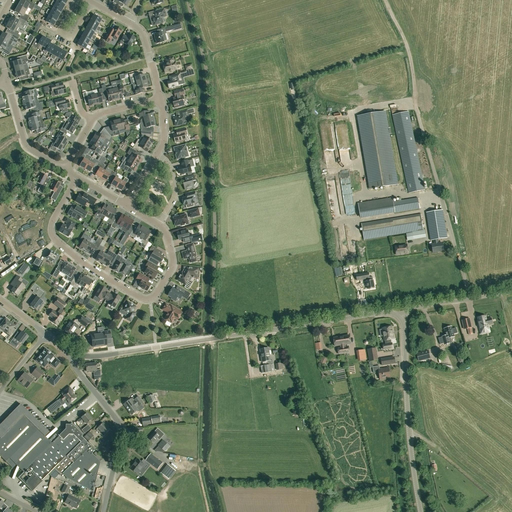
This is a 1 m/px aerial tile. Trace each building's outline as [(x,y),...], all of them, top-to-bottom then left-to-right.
[(28,4),(21,0),(18,6),(27,11),(28,8),(32,10),(35,4),(29,1),(28,4)] [(60,13),(63,9),(52,3),(51,5),(55,7),(54,9),(60,13)] [(26,22),(29,16),(25,14),(27,11),(18,6),(15,12),(21,15),(20,18),(26,22)] [(166,17),(164,8),(155,11),(156,16),(154,16),(150,17),(151,21),(152,20),(154,25),(162,23),(160,17),(163,16),(164,17),(166,17)] [(58,17),(47,11),(47,12),(46,13),(50,16),(49,18),(56,22),(58,17)] [(104,21),(94,15),(91,19),(98,23),(99,21),(103,23),(104,21)] [(12,17),(9,22),(21,29),(25,21),(19,18),(18,20),(12,17)] [(56,22),(49,18),(47,20),(43,18),(42,20),(53,26),(56,22)] [(100,30),(101,28),(97,26),(98,23),(91,19),(89,24),(100,30)] [(18,38),(20,35),(20,34),(19,33),(19,32),(15,30),(17,27),(9,22),(6,28),(14,32),(12,34),(18,38)] [(100,30),(89,24),(87,28),(93,32),(94,29),(99,32),(100,30)] [(163,38),(162,35),(166,34),(166,32),(173,30),(172,26),(158,30),(159,33),(154,34),(157,44),(164,42),(164,41),(165,41),(165,40),(164,38),(163,37),(163,38)] [(115,27),(113,30),(110,28),(108,32),(103,39),(109,43),(112,37),(116,40),(122,30),(115,27)] [(95,38),(96,36),(92,34),(93,32),(87,28),(84,32),(95,38)] [(11,37),(3,33),(0,38),(0,39),(8,43),(8,44),(9,44),(11,45),(12,42),(13,42),(14,39),(17,41),(18,38),(12,34),(11,37)] [(25,42),(30,45),(34,37),(30,34),(25,42)] [(135,38),(129,34),(127,37),(124,35),(121,40),(124,42),(124,43),(130,47),(135,38)] [(43,46),(47,39),(42,36),(40,41),(36,38),(32,45),(33,46),(38,48),(40,45),(43,46)] [(91,45),(87,42),(89,40),(82,36),(79,41),(86,44),(90,47),(91,45)] [(9,44),(8,44),(8,43),(0,39),(0,46),(2,48),(1,51),(3,52),(9,55),(10,52),(8,51),(9,48),(8,47),(9,44)] [(51,41),(47,39),(43,46),(45,48),(43,51),(45,52),(50,43),(51,41)] [(88,51),(89,49),(85,47),(86,44),(79,41),(77,45),(88,51)] [(50,53),(54,46),(50,43),(45,52),(43,54),(45,55),(47,52),(50,53)] [(52,59),(58,48),(54,46),(50,53),(52,55),(50,58),(52,59)] [(58,58),(63,50),(58,48),(52,59),(54,60),(56,57),(58,58)] [(63,50),(58,58),(60,59),(59,63),(61,64),(64,58),(67,53),(63,50)] [(26,64),(24,56),(18,57),(19,61),(13,62),(14,67),(27,64),(26,64)] [(174,62),(173,58),(166,59),(167,64),(163,65),(165,73),(170,72),(171,72),(172,72),(172,71),(173,71),(177,70),(175,62),(174,62)] [(15,73),(28,69),(27,64),(14,67),(15,73)] [(29,78),(28,75),(30,74),(28,69),(15,73),(17,78),(22,77),(23,77),(23,80),(29,78)] [(138,76),(137,73),(129,75),(131,80),(135,79),(136,83),(146,81),(144,74),(138,76)] [(180,74),(171,76),(169,77),(170,81),(168,82),(170,88),(178,86),(178,85),(185,84),(183,78),(181,79),(180,74)] [(135,95),(142,93),(145,92),(144,88),(147,87),(146,81),(136,83),(138,89),(134,90),(135,95)] [(62,83),(59,84),(51,86),(52,92),(53,92),(56,93),(56,95),(66,93),(65,89),(66,88),(64,87),(64,86),(63,86),(62,83)] [(115,100),(121,98),(120,91),(123,90),(122,86),(121,83),(112,86),(115,100)] [(115,100),(112,86),(102,88),(104,95),(107,94),(109,101),(115,100)] [(98,104),(102,103),(100,95),(104,95),(102,88),(98,89),(99,93),(93,95),(96,104),(98,104)] [(23,93),(24,97),(22,98),(23,101),(22,101),(23,104),(37,100),(36,96),(35,96),(33,90),(27,92),(23,93)] [(175,108),(185,106),(183,101),(184,100),(183,95),(185,95),(183,90),(179,91),(180,96),(173,98),(175,102),(173,103),(175,108)] [(87,96),(86,93),(82,94),(84,100),(87,99),(89,107),(94,105),(93,105),(96,104),(93,95),(87,96)] [(64,98),(59,99),(54,100),(56,106),(59,106),(60,110),(63,109),(63,113),(67,112),(67,108),(70,107),(69,104),(69,102),(68,101),(68,100),(64,101),(64,98)] [(33,112),(39,110),(37,104),(38,104),(37,100),(23,104),(24,108),(25,107),(26,110),(32,109),(33,112)] [(176,126),(187,123),(185,118),(187,114),(186,110),(181,112),(181,115),(181,116),(174,118),(176,126)] [(152,114),(150,114),(149,111),(146,112),(138,114),(139,118),(142,117),(143,119),(142,120),(141,121),(141,123),(144,123),(144,122),(155,120),(154,117),(152,116),(152,114)] [(29,115),(30,118),(28,119),(29,122),(28,122),(29,125),(42,122),(39,112),(33,114),(29,115)] [(397,185),(389,134),(391,134),(390,128),(388,128),(385,112),(358,116),(370,189),(397,185)] [(409,193),(425,190),(408,112),(392,115),(409,193)] [(65,123),(67,124),(75,129),(78,124),(77,123),(73,121),(75,117),(75,116),(71,114),(68,119),(67,118),(65,123)] [(127,120),(123,121),(122,119),(116,120),(119,130),(125,129),(126,133),(127,137),(130,135),(129,132),(130,132),(128,124),(127,120)] [(110,136),(113,135),(112,132),(119,130),(116,120),(110,122),(112,128),(105,130),(107,131),(110,136)] [(149,132),(150,128),(150,127),(155,126),(154,124),(155,122),(155,120),(144,122),(144,123),(145,128),(142,129),(141,131),(149,132)] [(35,134),(39,133),(45,131),(42,122),(29,125),(30,129),(31,129),(32,131),(34,131),(35,134)] [(65,123),(62,128),(61,128),(60,131),(65,134),(67,131),(72,134),(75,129),(67,124),(65,123)] [(176,143),(186,140),(185,137),(186,137),(187,136),(186,133),(187,133),(186,128),(178,130),(179,133),(178,134),(174,135),(176,143)] [(69,141),(66,139),(68,136),(65,135),(59,131),(56,137),(58,138),(56,141),(65,146),(69,141)] [(111,137),(110,136),(107,131),(103,137),(96,133),(93,139),(102,144),(105,138),(109,141),(111,137)] [(151,132),(149,132),(141,131),(141,135),(144,136),(141,141),(150,146),(153,141),(147,138),(148,136),(150,137),(151,132)] [(90,149),(94,152),(100,155),(101,156),(103,152),(104,153),(108,147),(102,144),(93,139),(90,144),(92,145),(90,149)] [(147,152),(150,146),(141,141),(139,140),(133,148),(139,152),(141,148),(147,152)] [(65,146),(56,141),(54,144),(53,143),(49,149),(55,152),(57,149),(62,152),(65,146)] [(177,159),(189,156),(186,145),(174,148),(177,159)] [(140,163),(142,160),(135,156),(137,153),(130,149),(127,154),(130,155),(130,156),(131,157),(129,160),(138,165),(139,162),(140,163)] [(85,169),(89,162),(92,157),(86,154),(85,157),(82,155),(79,160),(82,162),(79,166),(85,169)] [(95,169),(100,160),(102,157),(101,156),(100,155),(97,160),(94,159),(92,163),(89,162),(85,169),(90,172),(92,168),(95,169)] [(127,158),(125,162),(123,161),(120,166),(127,170),(128,167),(135,171),(137,168),(136,168),(138,165),(129,160),(127,158)] [(100,179),(105,171),(103,170),(104,167),(104,165),(101,163),(102,162),(101,161),(100,160),(95,169),(98,171),(95,175),(100,179)] [(189,165),(188,161),(181,162),(183,167),(179,168),(181,174),(188,172),(188,173),(192,172),(190,165),(189,165)] [(110,174),(105,171),(100,179),(106,182),(109,176),(111,178),(114,173),(112,171),(110,174)] [(116,188),(121,180),(117,178),(118,177),(118,176),(116,175),(117,174),(114,173),(111,178),(114,179),(111,185),(116,188)] [(47,177),(41,174),(40,177),(39,176),(38,177),(38,178),(38,179),(37,182),(41,185),(37,191),(42,194),(49,181),(47,179),(46,178),(47,177)] [(185,190),(195,188),(194,186),(196,182),(194,175),(185,178),(186,183),(183,184),(185,190)] [(130,183),(127,181),(128,180),(125,178),(123,182),(121,180),(116,188),(121,191),(124,186),(127,188),(130,183)] [(60,184),(55,181),(53,184),(52,183),(52,184),(51,185),(51,186),(50,189),(54,192),(51,198),(55,201),(63,187),(60,185),(60,184)] [(186,194),(186,197),(183,198),(184,205),(186,205),(187,208),(192,207),(191,204),(195,203),(194,198),(196,198),(195,192),(189,193),(186,194)] [(96,200),(87,195),(84,193),(82,196),(79,195),(75,201),(84,206),(86,203),(87,202),(93,206),(96,200)] [(393,202),(392,198),(358,203),(360,218),(419,208),(418,198),(393,202)] [(100,206),(98,209),(95,215),(100,218),(102,214),(105,217),(110,208),(105,204),(103,208),(100,206)] [(79,212),(72,208),(68,214),(78,220),(81,216),(84,218),(87,212),(81,209),(79,212)] [(115,220),(116,219),(112,217),(116,211),(110,208),(105,217),(109,219),(106,222),(112,225),(111,227),(115,220)] [(191,210),(193,217),(200,215),(198,209),(191,210)] [(441,210),(426,213),(429,231),(445,229),(443,210),(441,210)] [(181,226),(189,224),(186,214),(174,217),(176,226),(181,224),(181,226)] [(423,230),(421,214),(361,224),(364,240),(412,232),(425,230),(423,230)] [(122,227),(128,218),(122,215),(118,222),(115,220),(111,227),(115,229),(118,224),(122,227)] [(64,222),(67,224),(66,226),(63,224),(59,231),(68,237),(72,230),(72,229),(75,223),(69,220),(66,218),(64,222)] [(128,237),(129,235),(132,230),(129,228),(133,221),(128,218),(122,227),(127,230),(124,235),(128,237)] [(140,237),(145,228),(139,225),(135,231),(132,229),(132,230),(129,235),(135,238),(137,235),(140,237)] [(148,243),(150,240),(147,238),(150,231),(145,228),(140,237),(143,239),(141,242),(142,243),(141,245),(141,246),(144,248),(146,245),(148,243)] [(445,229),(429,231),(431,241),(434,240),(434,244),(432,244),(433,252),(444,251),(442,243),(438,243),(438,239),(440,239),(447,238),(446,235),(445,229)] [(179,240),(183,239),(184,243),(187,242),(193,240),(193,242),(198,241),(196,236),(192,237),(191,234),(189,234),(188,230),(178,233),(179,240)] [(414,240),(426,237),(425,230),(412,232),(414,240)] [(85,251),(90,243),(87,241),(88,240),(87,240),(87,239),(89,236),(84,234),(84,233),(81,238),(84,240),(79,247),(81,248),(81,249),(83,250),(84,250),(85,251)] [(100,245),(103,241),(98,238),(94,244),(94,243),(93,243),(92,244),(90,243),(85,251),(86,252),(88,253),(89,253),(91,254),(95,247),(98,249),(100,245)] [(196,261),(195,256),(196,256),(193,244),(186,245),(188,251),(182,252),(184,259),(189,258),(190,263),(196,261)] [(103,251),(105,248),(100,245),(98,249),(97,250),(100,252),(95,259),(97,260),(97,261),(99,262),(100,262),(101,263),(106,254),(103,253),(104,252),(103,251)] [(396,255),(408,253),(407,245),(395,246),(396,255)] [(162,258),(163,257),(160,255),(162,252),(152,246),(148,252),(152,254),(150,257),(148,261),(153,264),(157,266),(159,262),(160,263),(160,262),(161,262),(162,262),(163,259),(163,258),(162,258)] [(55,264),(59,256),(49,250),(45,258),(55,264)] [(114,260),(117,255),(112,253),(111,255),(109,255),(109,256),(106,254),(101,263),(102,263),(103,264),(105,265),(107,266),(111,259),(114,260)] [(119,273),(119,272),(125,262),(126,260),(117,255),(114,260),(113,262),(116,263),(113,270),(119,273)] [(6,265),(12,262),(8,256),(2,260),(6,265)] [(39,268),(43,261),(36,257),(32,264),(39,268)] [(67,263),(65,262),(62,267),(59,265),(53,276),(57,278),(59,274),(58,274),(59,272),(60,272),(65,274),(71,264),(67,262),(67,263)] [(129,264),(125,262),(119,272),(124,275),(128,269),(131,271),(133,268),(134,266),(130,263),(129,264)] [(154,278),(156,276),(157,275),(158,274),(157,273),(158,272),(156,271),(158,268),(148,262),(145,267),(147,268),(145,273),(154,278)] [(71,283),(74,279),(75,277),(72,275),(76,269),(74,267),(74,266),(71,264),(65,274),(68,276),(66,280),(71,283)] [(199,268),(189,267),(185,267),(184,270),(181,276),(180,275),(177,280),(186,285),(189,280),(190,280),(192,277),(193,277),(194,278),(194,277),(198,277),(198,275),(198,274),(198,273),(199,268)] [(48,280),(51,276),(42,270),(40,274),(48,280)] [(370,278),(369,273),(356,275),(357,280),(365,279),(366,281),(365,281),(366,286),(367,286),(368,289),(374,288),(373,278),(370,278)] [(82,286),(87,277),(81,274),(77,281),(74,279),(71,283),(67,291),(65,294),(73,300),(74,299),(69,295),(74,287),(77,289),(79,285),(82,286)] [(151,284),(147,282),(149,279),(145,277),(139,274),(136,279),(141,282),(138,286),(143,288),(143,289),(145,290),(146,290),(147,291),(151,284)] [(10,285),(13,288),(11,291),(17,295),(24,286),(20,283),(23,280),(17,276),(13,281),(10,285)] [(88,295),(92,290),(88,287),(92,281),(87,277),(82,286),(84,288),(82,292),(88,295)] [(106,299),(109,293),(106,291),(107,289),(100,285),(94,296),(101,299),(102,297),(106,299)] [(37,297),(36,297),(30,305),(31,306),(31,307),(33,308),(34,307),(34,308),(36,309),(43,301),(40,299),(42,296),(44,293),(45,292),(40,287),(37,286),(33,292),(38,295),(37,297)] [(191,294),(182,288),(180,291),(177,289),(176,290),(173,288),(169,295),(172,297),(172,299),(176,301),(178,297),(180,299),(184,294),(189,297),(191,294)] [(113,295),(109,293),(106,299),(109,301),(108,303),(115,307),(121,297),(114,293),(113,295)] [(62,309),(66,304),(58,298),(54,303),(62,309)] [(82,305),(86,308),(91,301),(87,298),(82,305)] [(131,322),(136,313),(133,311),(136,307),(128,301),(122,310),(126,312),(126,313),(126,315),(127,316),(125,319),(131,322)] [(166,303),(163,307),(162,309),(166,312),(168,313),(164,319),(172,323),(175,317),(178,319),(182,312),(172,306),(171,307),(166,303)] [(63,310),(62,309),(60,308),(57,313),(53,310),(49,315),(53,318),(51,321),(52,321),(52,322),(54,323),(57,325),(60,320),(61,320),(62,318),(62,317),(63,317),(60,315),(63,312),(63,310)] [(485,316),(478,318),(478,321),(480,330),(481,334),(490,332),(489,328),(488,325),(492,324),(491,318),(486,319),(485,316)] [(85,327),(89,322),(88,321),(85,319),(82,317),(79,321),(85,327)] [(0,330),(2,332),(10,323),(8,321),(9,320),(6,318),(1,325),(0,323),(0,330)] [(472,333),(471,328),(469,319),(462,320),(464,329),(467,328),(469,334),(472,333)] [(75,330),(78,326),(70,320),(68,323),(69,324),(64,330),(71,335),(75,330)] [(8,341),(13,334),(10,332),(15,326),(10,323),(2,332),(7,336),(5,338),(8,341)] [(384,336),(384,340),(393,339),(392,335),(393,335),(392,331),(391,331),(391,327),(389,327),(389,326),(384,327),(385,328),(383,328),(384,336)] [(442,337),(438,338),(440,344),(443,343),(444,345),(452,342),(451,339),(450,339),(450,338),(454,337),(453,334),(457,333),(456,328),(452,329),(451,326),(443,328),(445,335),(442,336),(442,337)] [(109,331),(97,333),(98,334),(99,346),(102,346),(102,347),(106,346),(105,345),(106,345),(106,339),(110,338),(109,331)] [(22,344),(28,336),(22,332),(17,338),(14,336),(9,343),(13,345),(15,342),(18,345),(20,342),(22,344)] [(98,334),(87,336),(88,341),(92,341),(92,347),(93,347),(94,348),(97,347),(97,346),(99,346),(98,334)] [(345,347),(345,344),(350,343),(349,336),(341,337),(344,353),(349,352),(348,347),(345,347)] [(344,353),(341,337),(334,338),(335,346),(340,345),(341,348),(338,348),(339,354),(344,353)] [(36,360),(43,366),(47,361),(49,362),(49,361),(51,362),(50,364),(55,368),(60,362),(55,358),(53,357),(54,355),(45,348),(36,360)] [(271,361),(269,348),(260,350),(262,362),(266,362),(267,365),(273,364),(273,360),(271,361)] [(369,362),(378,360),(376,348),(367,349),(369,362)] [(359,358),(360,361),(366,360),(365,350),(358,351),(359,358)] [(418,361),(430,358),(428,350),(416,353),(418,361)] [(382,365),(395,363),(394,357),(381,359),(382,365)] [(93,371),(94,375),(94,380),(98,380),(98,378),(101,378),(101,375),(100,370),(97,370),(96,367),(100,367),(100,364),(96,364),(96,363),(86,363),(86,371),(93,371)] [(262,373),(265,373),(271,372),(275,371),(274,364),(270,365),(264,365),(264,366),(261,366),(262,373)] [(379,366),(373,367),(374,373),(379,372),(380,380),(386,379),(386,376),(390,376),(389,368),(380,369),(379,366)] [(34,370),(41,376),(43,372),(37,367),(34,370)] [(27,388),(33,380),(24,373),(18,381),(27,388)] [(48,381),(54,386),(60,378),(57,375),(53,380),(51,378),(48,381)] [(47,416),(51,414),(65,402),(64,401),(67,399),(69,403),(75,398),(71,393),(73,392),(69,387),(64,391),(61,393),(63,395),(60,398),(58,400),(57,400),(46,408),(47,409),(43,412),(47,417),(47,416)] [(150,404),(156,401),(154,394),(147,397),(150,404)] [(128,409),(141,400),(139,397),(135,399),(135,400),(133,402),(130,399),(124,404),(128,409)] [(139,406),(143,403),(141,400),(128,409),(132,415),(138,410),(136,407),(139,405),(139,406)] [(49,440),(45,436),(49,432),(20,404),(0,424),(0,437),(0,438),(0,456),(6,462),(9,458),(23,472),(27,468),(33,474),(26,482),(21,478),(25,474),(24,472),(18,478),(32,491),(54,469),(60,475),(62,473),(67,478),(93,492),(100,462),(92,454),(95,450),(81,437),(83,435),(71,424),(69,425),(66,425),(66,429),(64,429),(63,430),(61,430),(58,433),(59,433),(59,435),(58,436),(59,437),(55,440),(52,437),(49,440)] [(86,424),(92,419),(87,413),(81,417),(81,418),(78,420),(80,423),(83,420),(86,424)] [(105,434),(110,429),(103,423),(96,429),(101,434),(102,432),(105,434)] [(84,433),(91,428),(88,424),(81,430),(84,433)] [(159,430),(157,428),(155,431),(154,431),(148,438),(154,442),(158,438),(160,439),(164,434),(160,430),(159,430)] [(88,441),(93,436),(89,432),(84,437),(88,441)] [(161,448),(165,452),(170,446),(166,442),(161,448)] [(162,463),(151,454),(146,460),(158,469),(162,463)] [(137,474),(145,465),(137,459),(135,462),(135,463),(131,469),(137,474)] [(168,478),(174,470),(169,466),(162,473),(168,478)] [(76,508),(80,501),(68,495),(65,503),(76,508)]
